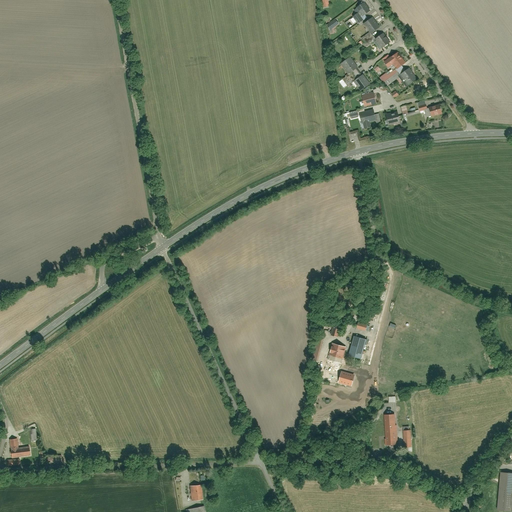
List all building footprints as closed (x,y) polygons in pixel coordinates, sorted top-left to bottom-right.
[(366,2),(358,8),(364,17),(372,11),(366,2)] [(359,14),(354,18),(359,25),(364,21),(359,14)] [(373,18),(365,25),(372,34),(380,28),(373,18)] [(383,36),(375,42),(381,51),(389,45),(383,36)] [(390,69),(395,65),(399,70),(407,63),(399,52),(391,59),(388,55),(383,60),(390,69)] [(351,59),(341,65),(349,76),(358,69),(351,59)] [(407,72),(403,67),(397,72),(395,68),(381,79),(384,83),(387,81),(390,85),(400,77),(407,72)] [(407,72),(400,77),(408,87),(418,79),(410,69),(407,72)] [(365,75),(355,82),(361,92),(372,85),(365,75)] [(364,96),(366,107),(379,105),(377,94),(364,96)] [(426,111),(427,118),(444,115),(442,106),(429,109),(427,102),(419,103),(421,112),(426,111)] [(364,124),(365,123),(366,130),(373,128),(372,122),(378,121),(376,110),(362,113),(364,124)] [(388,116),(389,125),(403,123),(401,113),(388,116)] [(337,320),(332,336),(339,338),(343,322),(337,320)] [(360,322),(358,329),(367,332),(369,324),(360,322)] [(356,336),(350,357),(362,360),(368,339),(356,336)] [(333,344),(329,359),(341,362),(345,347),(333,344)] [(351,385),(354,376),(342,372),(339,382),(351,385)] [(388,396),(388,403),(402,403),(401,395),(388,396)] [(384,416),(385,445),(398,445),(397,415),(384,416)] [(405,431),(406,448),(414,448),(413,431),(405,431)] [(31,448),(19,448),(19,439),(11,440),(12,459),(32,457),(31,448)] [(190,486),(192,501),(204,499),(203,485),(190,486)]
